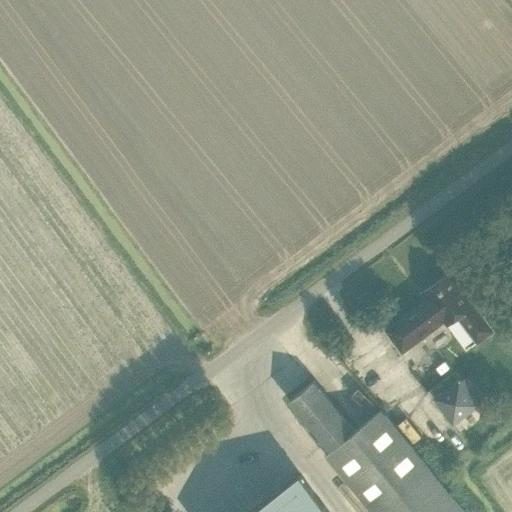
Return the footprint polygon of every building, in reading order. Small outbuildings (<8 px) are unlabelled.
[(423,269),(416,248),(396,254),(402,275),(423,269)] [(423,304),(388,330),(403,351),(445,320),(448,324),(466,349),(478,341),(492,330),(450,273),(424,292),(431,301),(425,306),(423,304)] [(454,424),(481,404),(461,377),(433,397),(454,424)] [(372,511),(466,511),(382,408),(355,429),(314,379),(288,400),(329,451),(325,454),(372,511)] [(328,511),(300,474),(249,511),(328,511)]
